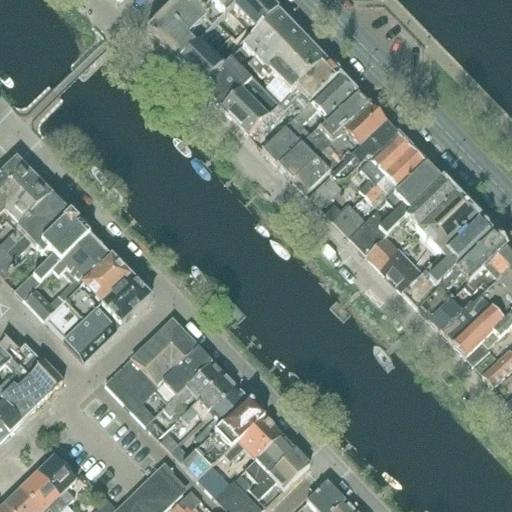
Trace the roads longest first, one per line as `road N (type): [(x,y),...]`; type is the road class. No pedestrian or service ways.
road 1 (residential): [(511,434),(120,34)]
road 2 (primary): [(511,201),(318,0)]
road 3 (residential): [(174,302),(20,135)]
road 4 (residential): [(333,462),(174,302)]
road 5 (residential): [(33,440),(174,302)]
